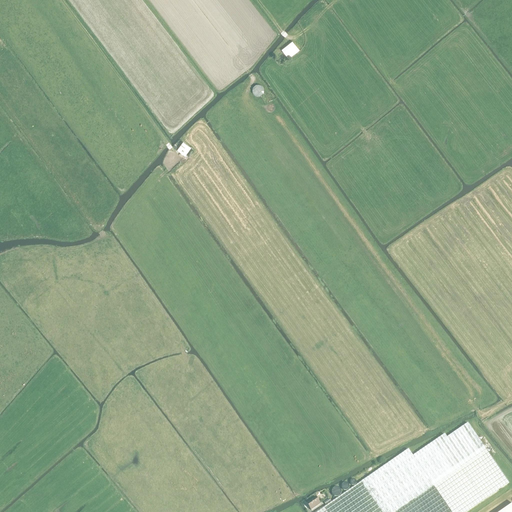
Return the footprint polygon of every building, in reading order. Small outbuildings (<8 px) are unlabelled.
[(289,58),(299,50),(292,41),(282,49),(289,58)] [(264,89),(264,88),(264,87),(263,86),(262,84),(261,83),(259,82),(258,82),(257,82),(255,82),(254,84),(253,85),(252,86),(252,87),(252,88),(252,89),(252,90),(252,91),(253,92),(255,94),(256,94),(257,94),(258,94),(260,94),(261,94),(262,93),(263,91),(264,90),(264,89)] [(231,93),(224,99),(231,108),(238,103),(231,93)] [(191,147),(183,141),(177,150),(185,155),(191,147)] [(466,511),(509,483),(467,423),(446,437),(444,434),(413,456),(408,450),(317,511),(466,511)] [(342,491),(341,490),(341,489),(341,488),(340,487),(338,486),(337,486),(335,487),(334,487),(333,488),(333,489),(332,491),(332,492),(333,493),(334,494),(335,495),(337,495),(338,495),(340,494),(341,493),(341,492),(342,491)] [(331,496),(331,494),(329,492),(328,492),(327,491),(325,491),(324,492),(323,493),(322,494),(322,496),(322,497),(323,499),(324,500),(326,500),(327,500),(328,500),(329,499),(330,498),(331,497),(331,496)] [(311,510),(320,504),(315,497),(306,503),(311,510)]
